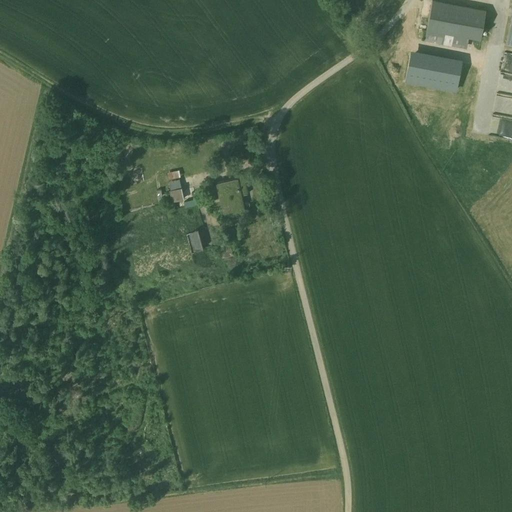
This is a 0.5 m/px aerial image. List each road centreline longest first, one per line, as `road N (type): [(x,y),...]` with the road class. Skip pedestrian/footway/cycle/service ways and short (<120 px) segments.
road 1 (residential): [(409,0),(301,89),(280,110),(273,133),(343,431),(350,511)]
road 2 (track): [(0,53),(96,112),(150,128),(280,110)]
